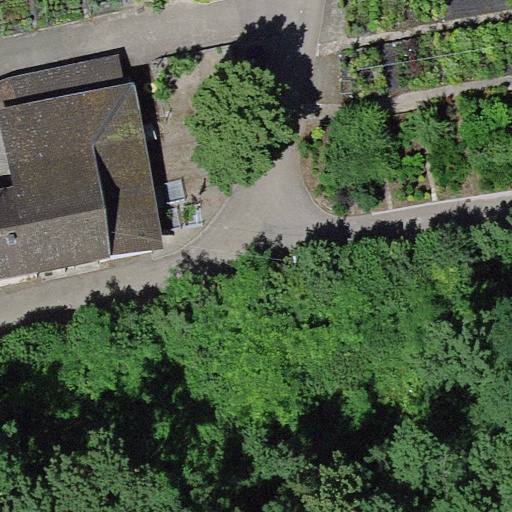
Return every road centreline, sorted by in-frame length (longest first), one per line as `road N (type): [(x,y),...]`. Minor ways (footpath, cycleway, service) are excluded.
road 1 (residential): [(0,308),(234,249),(288,128),(307,0)]
road 2 (unknown): [(0,52),(143,19),(298,0)]
road 3 (track): [(511,214),(234,249)]
road 4 (track): [(511,365),(442,438),(398,511)]
